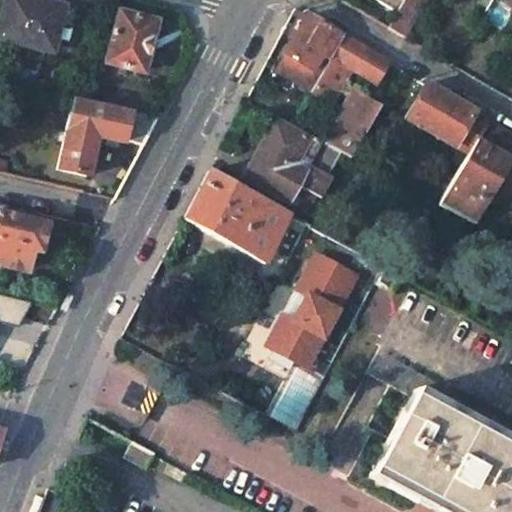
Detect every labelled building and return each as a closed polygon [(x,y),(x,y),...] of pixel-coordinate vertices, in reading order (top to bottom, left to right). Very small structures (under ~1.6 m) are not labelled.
[(61,8),(25,0),(3,0),(0,13),(0,39),(49,52),(61,8)] [(368,0),(393,15),(401,0),(368,0)] [(422,0),(401,0),(393,15),(386,28),(402,37),(422,0)] [(491,0),(488,0),(475,24),(491,34),(507,8),(491,0)] [(152,23),(115,14),(101,63),(138,73),(152,23)] [(284,60),(319,80),(343,38),(307,17),(284,60)] [(375,87),(388,64),(343,38),(319,80),(309,97),(309,98),(327,108),(348,72),(375,87)] [(319,80),(284,60),(274,78),(309,97),(319,80)] [(404,123),(468,161),(489,122),(423,84),(404,123)] [(300,114),(291,130),(305,137),(335,154),(349,161),(379,107),(347,90),(325,128),(300,114)] [(71,98),(55,170),(86,178),(95,139),(119,144),(121,140),(141,145),(156,117),(71,98)] [(468,226),(506,159),(505,158),(511,145),(511,135),(489,122),(468,161),(441,211),(468,226)] [(266,125),(237,178),(303,214),(312,198),(306,193),(308,185),(317,189),(335,154),(305,137),(301,145),(266,125)] [(286,216),(209,173),(183,221),(262,262),(286,216)] [(20,210),(18,221),(0,217),(0,261),(0,262),(0,269),(23,275),(28,253),(37,255),(44,227),(32,224),(34,213),(20,210)] [(364,258),(304,226),(294,245),(297,261),(348,288),(364,258)] [(380,267),(364,258),(348,288),(364,297),(370,285),(379,269),(380,267)] [(397,279),(379,269),(370,285),(388,295),(397,279)] [(411,391),(364,477),(429,511),(511,511),(511,452),(508,450),(511,446),(411,391)] [(151,455),(128,443),(120,458),(144,470),(151,455)]
